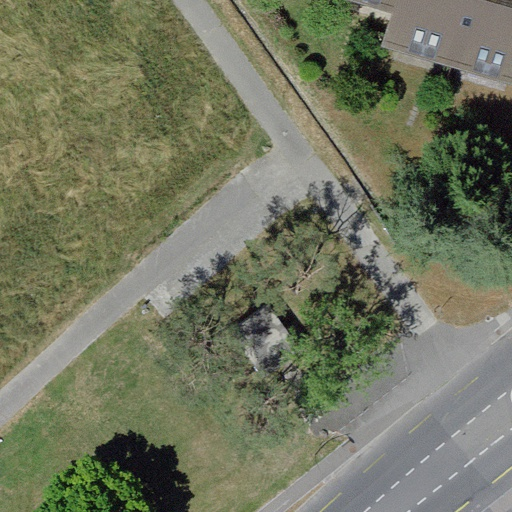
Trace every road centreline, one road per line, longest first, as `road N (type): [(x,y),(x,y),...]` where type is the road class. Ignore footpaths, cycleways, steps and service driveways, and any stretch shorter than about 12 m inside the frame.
road 1 (track): [(483,431),(174,0)]
road 2 (tertiary): [(388,511),(511,408)]
